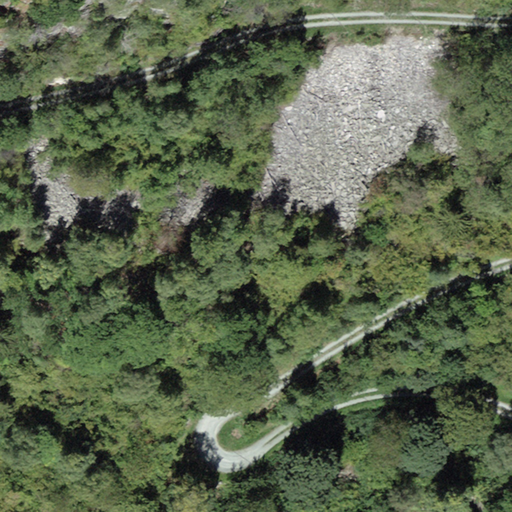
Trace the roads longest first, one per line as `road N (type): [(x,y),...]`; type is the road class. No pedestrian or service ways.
road 1 (track): [(511,412),(481,400),(378,390),(307,418),(258,453),(228,463),(197,457),(216,417),(405,304),(511,259)]
road 2 (track): [(511,16),(336,15),(251,32),(109,84),(0,111)]
